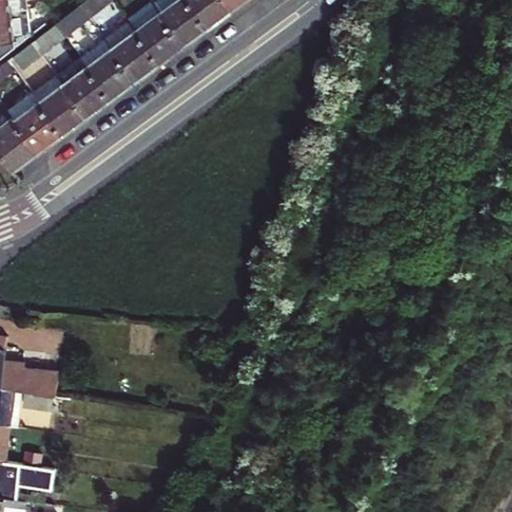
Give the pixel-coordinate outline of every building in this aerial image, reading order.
[(0,0),(0,16),(29,12),(27,0),(0,0)] [(89,19),(112,0),(87,0),(79,6),(89,19)] [(196,37),(208,27),(204,23),(187,0),(158,0),(153,4),(184,45),(196,37)] [(187,0),(204,23),(208,27),(220,18),(232,10),(225,0),(187,0)] [(245,0),(225,0),(232,10),(245,0)] [(172,54),(184,45),(153,4),(151,1),(130,22),(156,58),(160,63),(172,54)] [(65,37),(89,19),(79,6),(56,24),(65,37)] [(0,57),(31,34),(29,12),(0,16),(0,57)] [(160,63),(156,58),(130,22),(105,40),(135,81),(146,73),(160,63)] [(42,55),(65,37),(56,24),(32,42),(42,55)] [(122,91),(135,81),(105,40),(81,58),(108,94),(111,99),(122,91)] [(24,69),(42,55),(32,42),(13,57),(24,69)] [(111,99),(108,94),(81,58),(57,76),(87,117),(100,108),(111,99)] [(0,81),(15,70),(8,61),(0,67),(0,81)] [(75,126),(87,117),(57,76),(32,94),(59,130),(63,135),(73,127),(75,126)] [(63,135),(59,130),(32,94),(8,112),(38,153),(51,144),(53,142),(63,135)] [(0,152),(14,171),(26,162),(38,153),(8,112),(4,106),(0,109),(0,152)] [(0,336),(0,387),(13,389),(15,361),(7,360),(9,338),(0,336)] [(55,396),(58,396),(60,371),(28,367),(28,363),(15,361),(13,389),(16,390),(24,391),(27,391),(28,386),(34,387),(33,392),(35,392),(35,393),(55,396)] [(0,425),(12,427),(16,390),(13,389),(0,387),(0,425)] [(12,427),(20,427),(24,391),(16,390),(12,427)] [(28,403),(54,406),(55,396),(35,393),(35,392),(33,392),(29,391),(28,403)] [(0,461),(8,462),(12,427),(0,425),(0,461)] [(16,463),(41,466),(43,451),(18,448),(16,463)] [(0,497),(17,499),(19,484),(53,489),(56,470),(16,463),(8,462),(0,461),(0,497)] [(32,511),(32,508),(27,507),(28,500),(17,499),(0,497),(0,511),(32,511)] [(158,511),(167,511),(172,503),(159,502),(158,511)]
